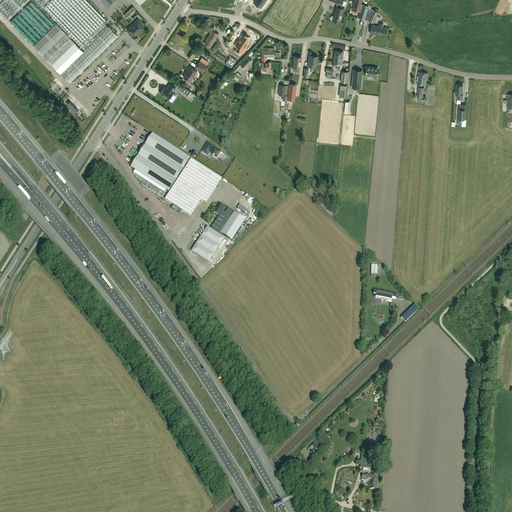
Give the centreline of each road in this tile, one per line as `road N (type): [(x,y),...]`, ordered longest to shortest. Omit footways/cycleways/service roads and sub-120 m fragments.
road 1 (motorway): [(284,511),(147,294),(0,115)]
road 2 (motorway): [(36,192),(170,366),(259,511)]
road 3 (residential): [(179,7),(251,23),(286,41),(324,39),(462,75),(511,77)]
road 4 (secondary): [(4,278),(91,141)]
road 5 (secondary): [(91,141),(179,7)]
road 6 (unclassified): [(166,237),(91,141)]
